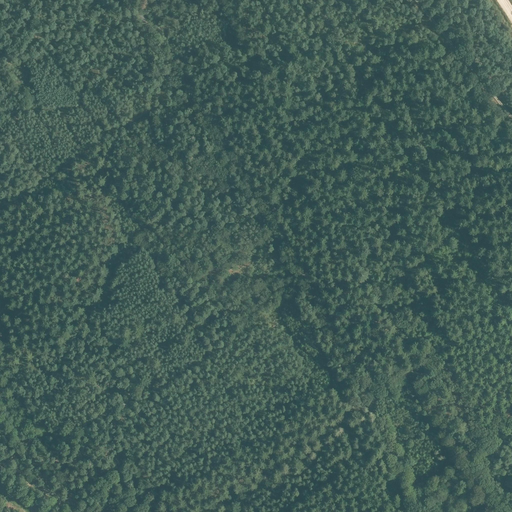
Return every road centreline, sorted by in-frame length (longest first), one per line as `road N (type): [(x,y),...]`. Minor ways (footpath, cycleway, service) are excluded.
road 1 (track): [(0,340),(123,244),(105,196),(105,132),(194,77),(234,82),(254,68),(295,132),(361,79)]
road 2 (unclassified): [(410,511),(387,438),(308,287),(131,0)]
road 3 (track): [(204,511),(416,368),(504,297)]
road 4 (track): [(511,309),(315,0)]
road 5 (track): [(12,448),(120,415),(266,314),(282,315),(304,348)]
road 6 (track): [(511,117),(416,0)]
road 7 (track): [(496,511),(464,453),(511,417)]
